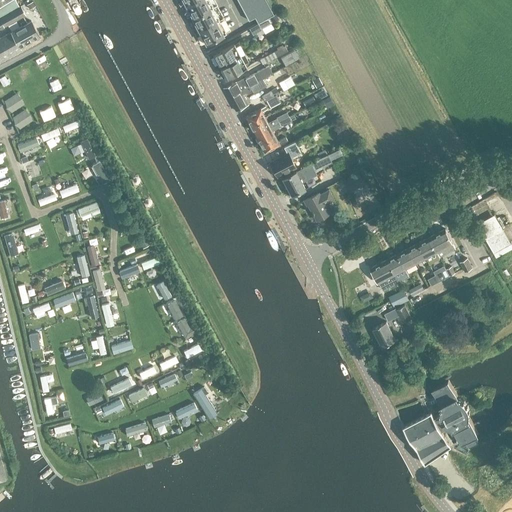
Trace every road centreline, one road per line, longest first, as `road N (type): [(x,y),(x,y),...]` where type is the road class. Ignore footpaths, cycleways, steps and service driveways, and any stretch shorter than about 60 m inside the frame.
road 1 (tertiary): [(306,261),(163,0)]
road 2 (tertiary): [(447,511),(306,261)]
road 3 (unclassified): [(306,261),(467,171),(511,161)]
